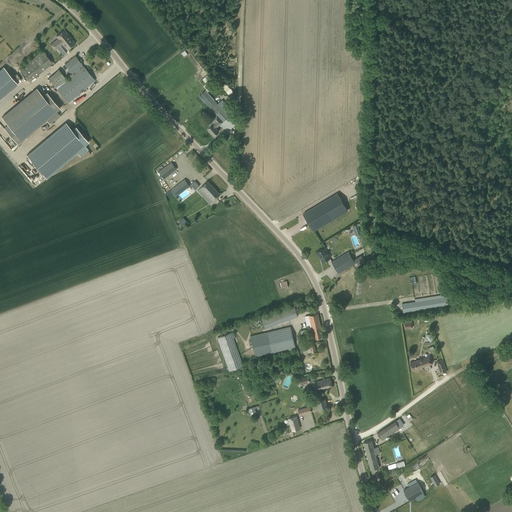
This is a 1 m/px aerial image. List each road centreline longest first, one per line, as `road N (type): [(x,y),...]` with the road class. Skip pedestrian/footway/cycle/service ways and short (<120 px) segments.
road 1 (tertiary): [(373,511),(310,272),(60,0)]
road 2 (track): [(374,6),(369,170),(465,59)]
road 3 (track): [(243,0),(238,191)]
road 4 (track): [(511,181),(460,243),(461,251),(511,265)]
road 5 (track): [(511,5),(465,59),(511,88)]
